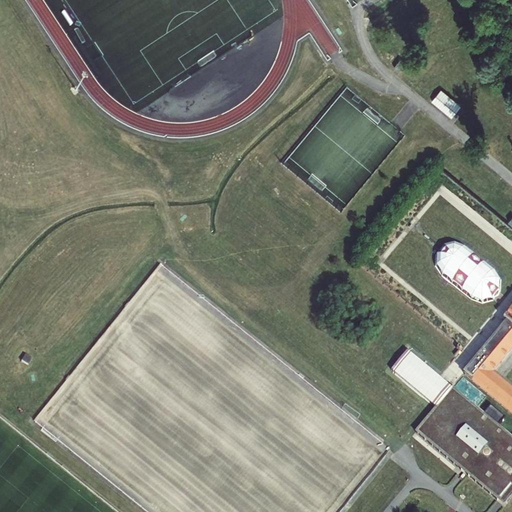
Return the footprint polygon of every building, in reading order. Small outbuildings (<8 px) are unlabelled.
[(461,107),(442,90),(431,101),(451,119),(461,107)] [(436,264),(447,277),(464,262),(456,253),(459,250),(453,243),(441,253),(445,256),(436,264)] [(510,328),(467,379),(511,416),(511,394),(493,378),(511,356),(511,319),(507,326),(510,328)] [(390,369),(432,406),(449,386),(407,349),(390,369)] [(511,444),(459,400),(444,417),(440,414),(422,436),(455,464),(466,473),(471,466),(485,478),(480,484),(501,502),(511,492),(511,444)]
